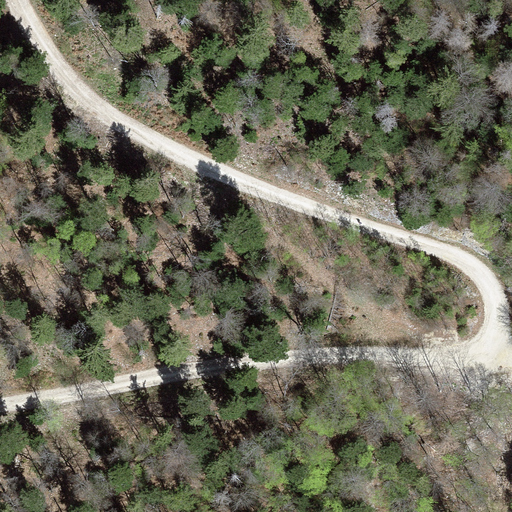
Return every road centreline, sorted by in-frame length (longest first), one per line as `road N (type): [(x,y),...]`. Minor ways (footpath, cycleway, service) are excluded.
road 1 (track): [(481,352),(496,309),(478,269),(455,253),(158,147),(54,68),(20,0)]
road 2 (track): [(0,403),(339,357),(481,352)]
